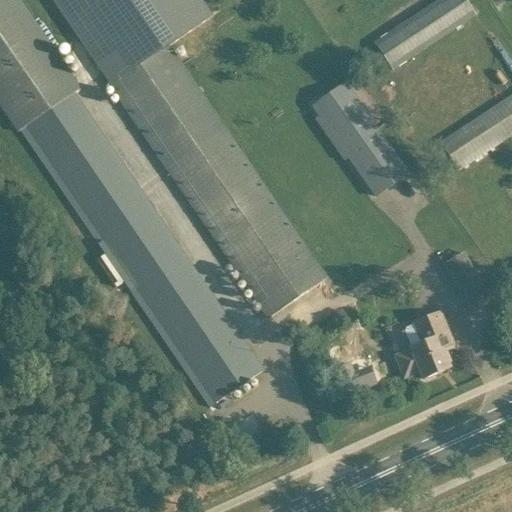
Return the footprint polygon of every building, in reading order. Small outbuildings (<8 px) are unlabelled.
[(81,89),(63,63),(63,62),(20,0),(0,0),(0,107),(3,112),(9,121),(14,127),(18,133),(25,128),(215,405),(264,372),(74,94),(81,89)] [(53,0),(104,74),(106,77),(112,85),(108,87),(268,320),(327,278),(168,45),(169,47),(221,11),(219,8),(210,14),(200,0),(53,0)] [(464,0),(441,0),(375,44),(392,71),(475,16),(464,0)] [(361,178),(374,196),(376,199),(407,176),(410,175),(345,84),(341,86),(311,108),(318,118),(348,160),(361,178)] [(458,171),(511,135),(511,96),(440,144),(458,171)] [(444,265),(470,308),(489,297),(463,254),(444,265)] [(412,351),(395,357),(404,379),(421,372),(424,380),(449,370),(447,364),(448,364),(444,353),(453,349),(439,314),(414,325),(422,344),(411,349),(412,351)]
